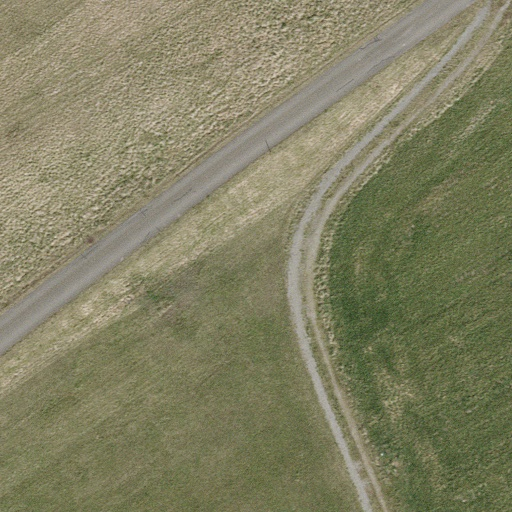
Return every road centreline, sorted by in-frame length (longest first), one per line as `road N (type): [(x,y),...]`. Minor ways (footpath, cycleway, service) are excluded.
road 1 (track): [(497,0),(474,43),(344,177),(302,257),(307,337),(377,511)]
road 2 (unclassified): [(0,335),(454,0)]
